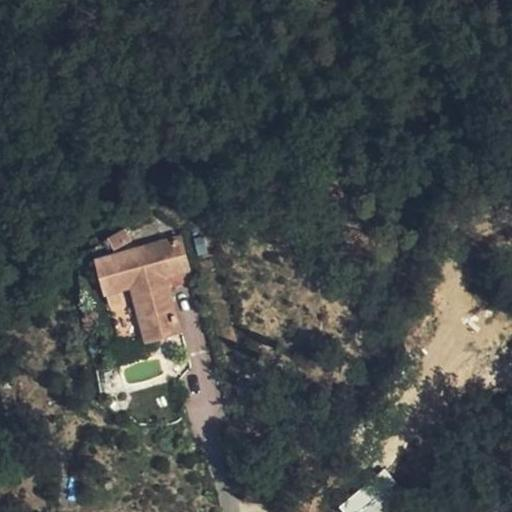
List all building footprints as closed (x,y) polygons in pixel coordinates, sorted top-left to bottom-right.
[(125,228),(109,237),(116,249),(132,239),(125,228)] [(133,287),(147,340),(180,331),(168,287),(191,281),(180,239),(100,260),(108,294),(122,290),(133,287)] [(122,290),(108,294),(112,306),(125,303),(122,290)] [(152,356),(147,340),(116,348),(120,363),(152,356)] [(511,481),(497,475),(483,503),(500,511),(508,511),(511,504),(511,481)] [(340,506),(344,511),(381,511),(387,508),(369,484),(340,506)]
